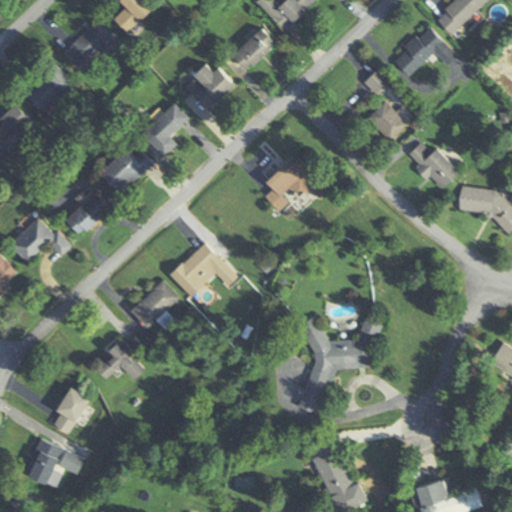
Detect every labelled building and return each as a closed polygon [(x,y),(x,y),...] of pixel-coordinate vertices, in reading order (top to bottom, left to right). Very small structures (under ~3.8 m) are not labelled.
[(121,8),(111,18),(125,32),(150,7),(142,0),(113,0),(114,0),(121,8)] [(282,30),(313,0),(274,0),(273,1),(271,0),(254,0),(282,30)] [(451,0),(434,17),(451,34),(485,0),(451,0)] [(104,56),(118,43),(95,20),(62,51),(79,69),(99,50),(104,56)] [(274,42),(259,26),(229,54),(244,70),(274,42)] [(407,76),(433,52),(444,65),(455,55),(427,26),(391,59),(407,76)] [(200,85),(193,91),(208,107),(232,84),(214,65),(210,70),(202,62),(189,74),(200,85)] [(71,82),(53,64),(23,93),(41,111),(71,82)] [(388,139),(406,122),(383,99),(365,117),(388,139)] [(0,112),(0,142),(2,145),(30,119),(13,101),(0,112)] [(186,117),(172,102),(140,132),(162,156),(175,143),(167,135),(186,117)] [(405,154),(436,188),(455,171),(424,137),(405,154)] [(138,149),(132,155),(123,146),(97,171),(118,193),(150,161),(138,149)] [(279,198),(285,191),(303,209),(329,184),(298,153),(289,162),(285,159),(262,181),(279,198)] [(76,235),(107,210),(93,192),(61,218),(76,235)] [(7,243),(26,263),(46,243),(59,256),(68,247),(36,215),(7,243)] [(190,296),(202,284),(196,278),(207,267),(226,286),(236,277),(202,242),(168,274),(190,296)] [(0,288),(16,274),(0,256),(0,288)] [(145,328),(178,298),(161,279),(128,309),(145,328)] [(325,341),(313,316),(297,324),(312,353),(312,358),(296,408),(315,414),(320,411),(330,380),(329,372),(338,368),(363,367),(369,364),(369,355),(380,319),(380,317),(364,311),(355,339),(325,341)] [(101,378),(120,365),(130,379),(143,370),(123,342),(117,347),(113,342),(104,348),(109,354),(93,366),(101,378)] [(511,348),(501,342),(489,361),(511,375),(511,348)] [(58,413),(52,425),(68,434),(87,397),(66,386),(53,410),(58,413)] [(24,475),(43,484),(60,449),(41,440),(24,475)] [(350,484),(335,447),(311,457),(333,511),(330,511),(346,511),(346,510),(366,501),(357,481),(350,484)] [(459,511),(480,506),(475,486),(450,493),(445,476),(413,485),(420,511),(459,511)] [(233,489),(252,489),(252,478),(233,478),(233,489)]
